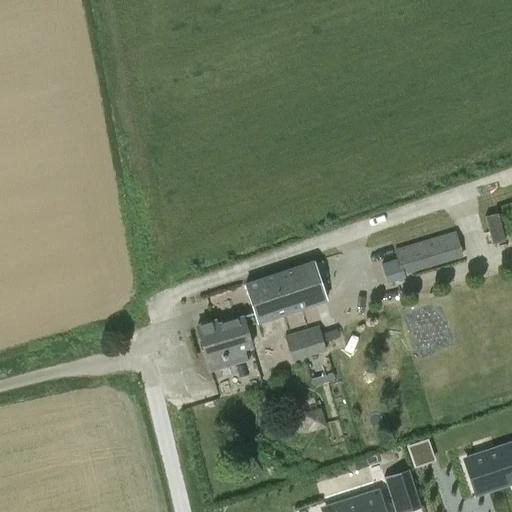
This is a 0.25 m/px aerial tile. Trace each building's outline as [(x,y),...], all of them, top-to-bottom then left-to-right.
[(395,252),(402,275),(461,257),(454,234),(395,252)] [(375,303),(396,302),(395,262),(374,262),(375,303)] [(244,284),(254,313),(216,325),(214,320),(196,326),(210,370),(248,358),(245,348),(251,346),(244,323),(256,319),(257,323),(326,301),(314,263),(244,284)] [(292,362),(327,351),(319,326),(284,336),(292,362)] [(319,411),(304,415),(308,430),(324,426),(319,411)] [(408,447),(414,466),(433,459),(427,440),(408,447)] [(511,444),(464,461),(475,493),(511,480),(511,444)] [(409,469),(384,477),(394,511),(406,511),(421,508),(409,469)] [(376,492),(323,509),(324,511),(383,511),(380,503),(380,502),(376,492)]
